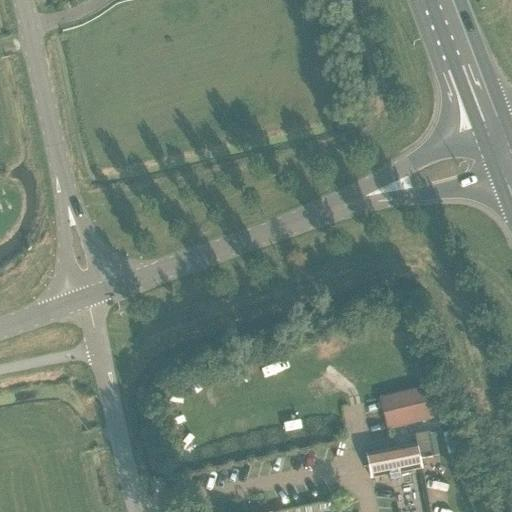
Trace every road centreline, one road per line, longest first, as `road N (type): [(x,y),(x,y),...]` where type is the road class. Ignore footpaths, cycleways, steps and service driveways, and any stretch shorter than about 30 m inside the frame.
road 1 (tertiary): [(87,297),(502,153)]
road 2 (tertiary): [(87,297),(21,0)]
road 3 (unclassified): [(136,511),(87,297)]
road 4 (trunk): [(502,153),(444,0)]
